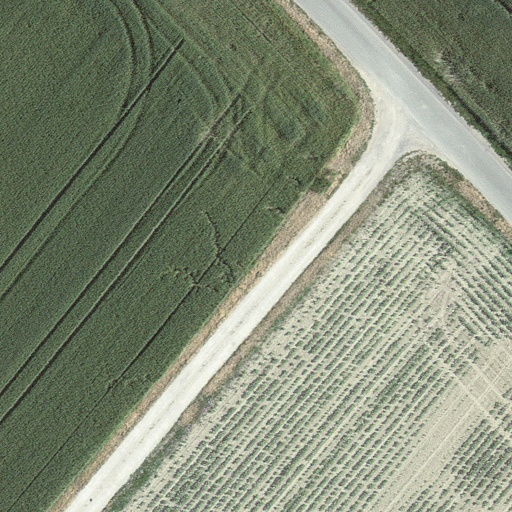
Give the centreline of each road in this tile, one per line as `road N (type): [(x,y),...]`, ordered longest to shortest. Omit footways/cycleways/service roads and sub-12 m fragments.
road 1 (track): [(84,511),(426,104)]
road 2 (tertiary): [(316,0),(511,198)]
